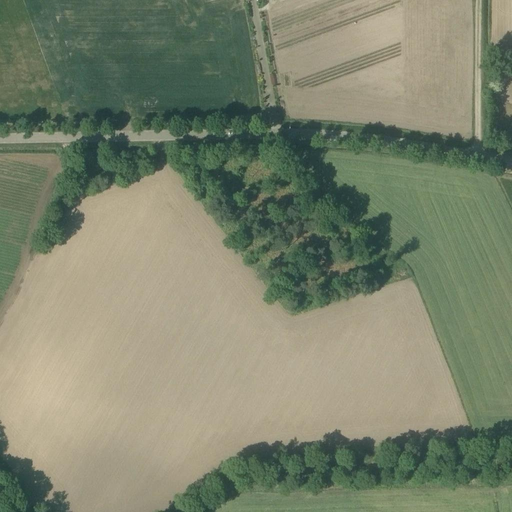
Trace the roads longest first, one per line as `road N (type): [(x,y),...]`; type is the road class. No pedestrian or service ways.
road 1 (unclassified): [(476,158),(363,135),(0,139)]
road 2 (track): [(476,158),(482,0)]
